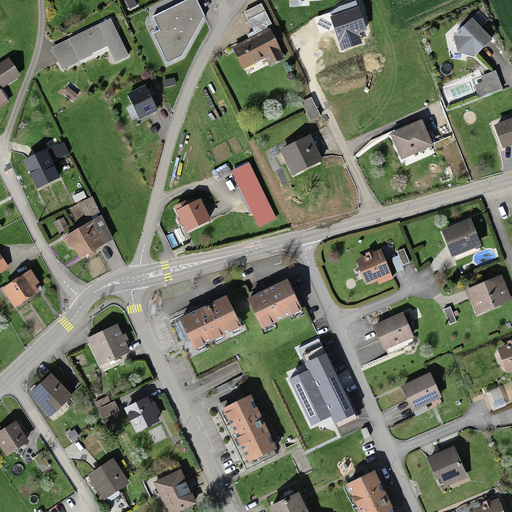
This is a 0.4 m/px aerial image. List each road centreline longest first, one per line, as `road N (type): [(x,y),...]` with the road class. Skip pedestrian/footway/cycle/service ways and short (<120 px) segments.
road 1 (residential): [(300,238),(413,511)]
road 2 (residential): [(225,17),(180,110),(138,277)]
road 3 (residential): [(129,279),(137,317),(229,511)]
road 4 (secondary): [(300,238),(511,179)]
road 5 (secondary): [(138,277),(300,238)]
road 6 (residential): [(0,166),(50,261),(84,302)]
